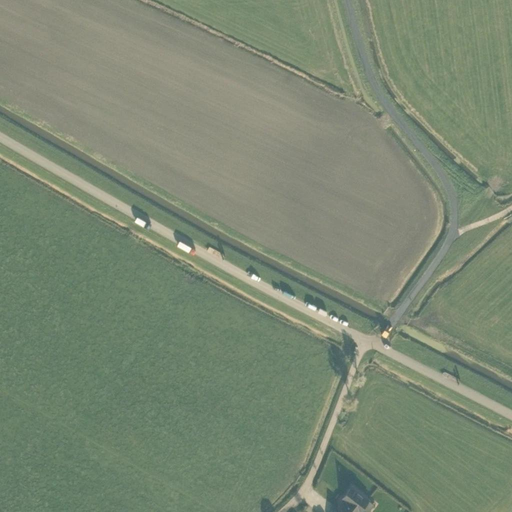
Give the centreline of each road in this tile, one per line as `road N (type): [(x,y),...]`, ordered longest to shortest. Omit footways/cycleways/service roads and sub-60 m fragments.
road 1 (unclassified): [(364,339),(0,136)]
road 2 (unclassified): [(377,346),(445,247),(454,209),(445,180),(372,80),(347,0)]
road 3 (unclassified): [(282,511),(312,471),(364,339)]
road 4 (unclassified): [(511,416),(377,346)]
